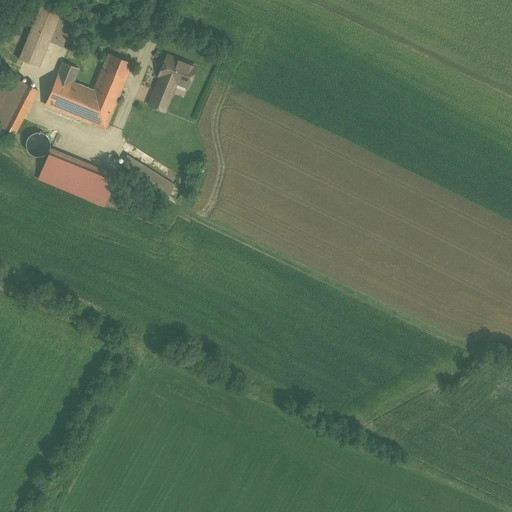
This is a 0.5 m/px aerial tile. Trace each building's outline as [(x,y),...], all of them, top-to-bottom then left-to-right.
[(77,12),(46,0),(43,0),(19,59),(39,67),(50,41),(63,47),(77,12)] [(81,32),(76,29),(70,39),(75,42),(81,32)] [(110,54),(95,90),(73,82),(79,68),(64,62),(46,104),(83,119),(83,120),(105,129),(132,63),(110,54)] [(196,67),(168,56),(168,55),(160,75),(162,76),(150,105),(165,111),(176,84),(178,83),(188,87),(197,67),(196,67)] [(38,89),(8,74),(0,88),(0,125),(15,133),(38,89)] [(38,132),(35,132),(33,133),(31,134),(30,135),(29,136),(28,138),(27,140),(26,142),(26,143),(26,144),(26,146),(27,148),(27,149),(28,151),(29,152),(31,154),(33,155),(35,156),(37,156),(39,156),(42,156),(43,155),(45,155),(47,153),(48,152),(49,151),(50,150),(50,148),(51,146),(51,144),(51,142),(50,140),(50,139),(49,137),(48,136),(47,135),(45,134),(44,133),(42,132),(40,132),(38,132)] [(120,178),(53,149),(40,178),(107,207),(120,178)]
